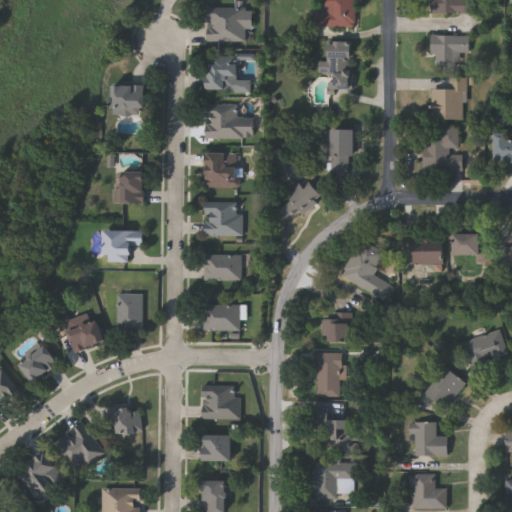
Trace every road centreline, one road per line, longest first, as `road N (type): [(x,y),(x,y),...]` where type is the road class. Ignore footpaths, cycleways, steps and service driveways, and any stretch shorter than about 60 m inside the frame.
road 1 (residential): [(171,511),(177,71),(163,40)]
road 2 (residential): [(276,361),(173,360),(123,373),(0,460)]
road 3 (residential): [(511,206),(389,206),(347,226),(305,263)]
road 4 (residential): [(278,511),(276,361),(287,302)]
road 5 (residential): [(389,206),(393,0)]
road 6 (residential): [(478,511),(481,449),(511,404)]
